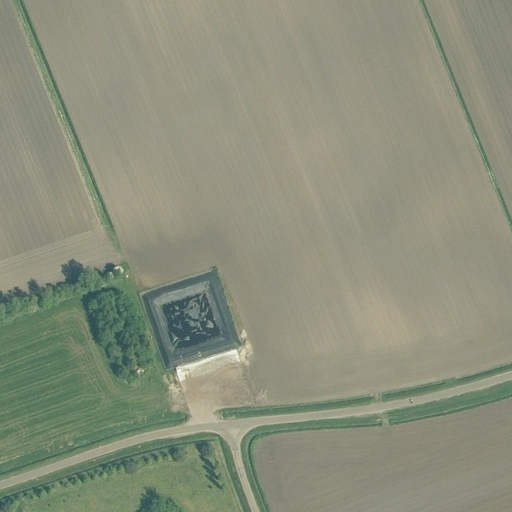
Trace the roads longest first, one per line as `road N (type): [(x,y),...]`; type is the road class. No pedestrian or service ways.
road 1 (tertiary): [(233,424),(392,406),(511,375)]
road 2 (tertiary): [(0,486),(147,437),(233,424)]
